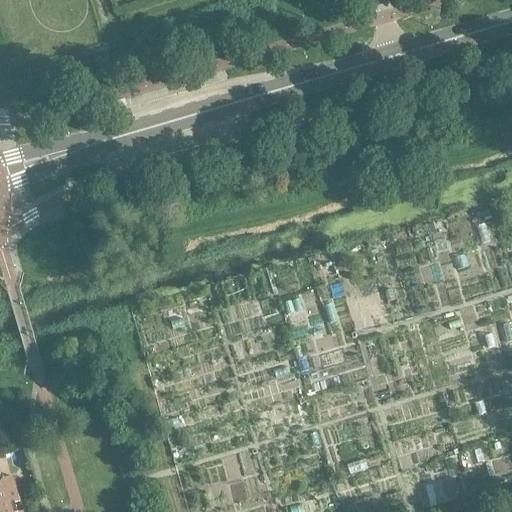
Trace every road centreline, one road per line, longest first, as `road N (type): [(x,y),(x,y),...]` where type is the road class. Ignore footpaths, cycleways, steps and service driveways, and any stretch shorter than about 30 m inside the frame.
road 1 (tertiary): [(511,25),(217,108)]
road 2 (tertiary): [(0,174),(217,108)]
